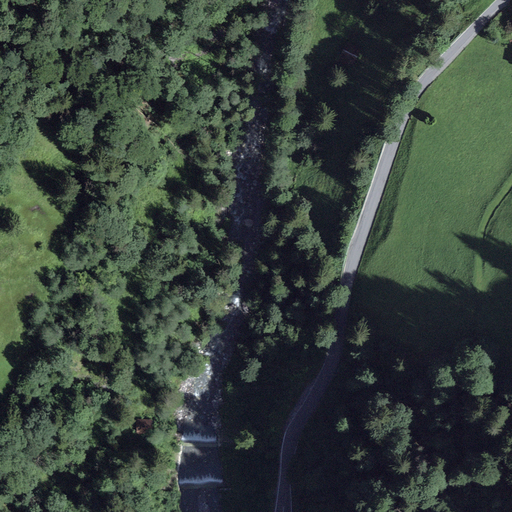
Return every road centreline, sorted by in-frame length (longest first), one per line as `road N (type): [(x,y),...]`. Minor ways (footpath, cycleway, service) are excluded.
road 1 (tertiary): [(504,0),(405,109),(355,250),(331,354),(288,444),(278,511)]
road 2 (track): [(511,181),(481,230),(465,339),(473,381),(461,451),(420,511)]
